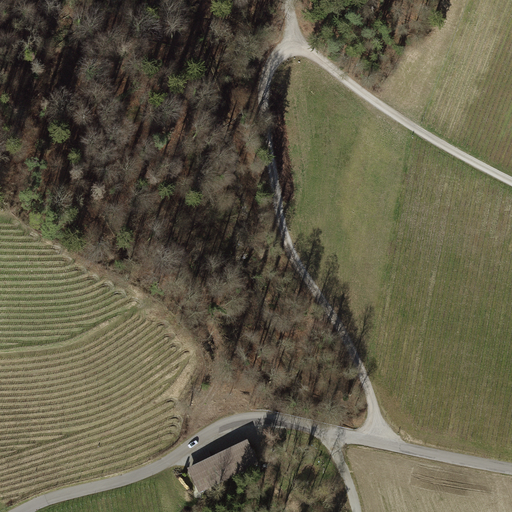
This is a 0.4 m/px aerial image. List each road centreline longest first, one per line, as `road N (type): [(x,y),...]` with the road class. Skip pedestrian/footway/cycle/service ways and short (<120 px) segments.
road 1 (tertiary): [(21,511),(158,467),(244,419),(511,469)]
road 2 (track): [(293,43),(271,66),(263,100),(279,212),(290,248),(361,370),(377,442)]
road 3 (track): [(511,181),(418,131),(293,43)]
road 4 (track): [(0,354),(71,346),(133,310)]
